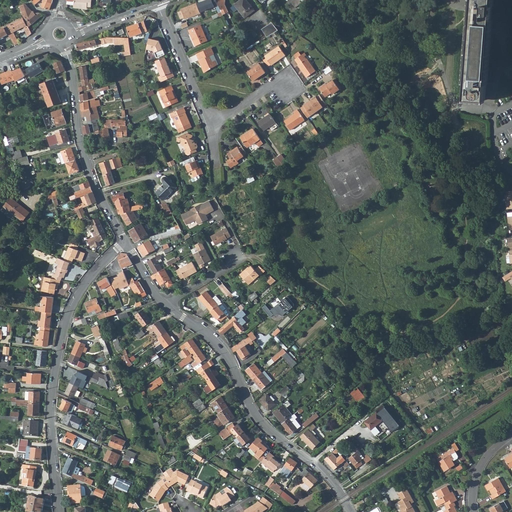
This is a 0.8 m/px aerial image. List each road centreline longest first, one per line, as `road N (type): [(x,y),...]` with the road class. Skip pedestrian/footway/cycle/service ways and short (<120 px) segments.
road 1 (residential): [(60,511),(51,423),(59,351),(82,287),(125,242)]
road 2 (residential): [(168,306),(210,337),(258,420),(330,478),(350,511)]
road 3 (track): [(234,257),(264,261),(366,354),(426,434)]
road 4 (residential): [(63,44),(90,175),(125,242)]
road 5 (residential): [(156,0),(207,119)]
